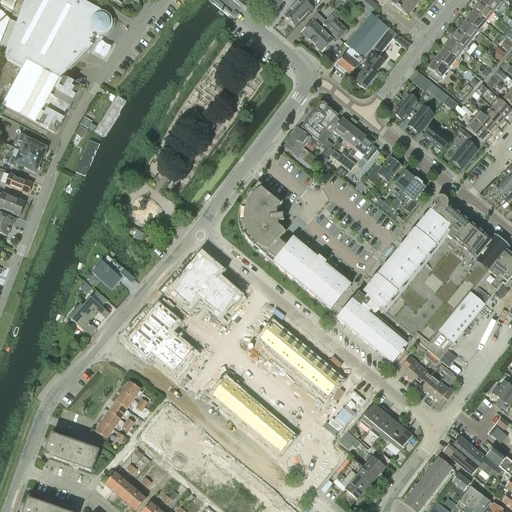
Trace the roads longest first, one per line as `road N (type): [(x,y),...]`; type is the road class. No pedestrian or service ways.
road 1 (residential): [(0,307),(77,114),(163,0)]
road 2 (tertiary): [(438,428),(196,231)]
road 3 (tertiary): [(102,340),(157,376),(285,491),(328,511)]
road 4 (residential): [(306,195),(313,226),(364,268),(388,238),(344,201),(309,195)]
road 5 (residential): [(20,469),(49,400),(102,340)]
road 6 (residential): [(365,115),(457,0)]
road 7 (tertiary): [(102,340),(196,231)]
road 8 (tertiary): [(365,115),(468,198)]
road 9 (tertiary): [(310,81),(294,58),(221,0)]
